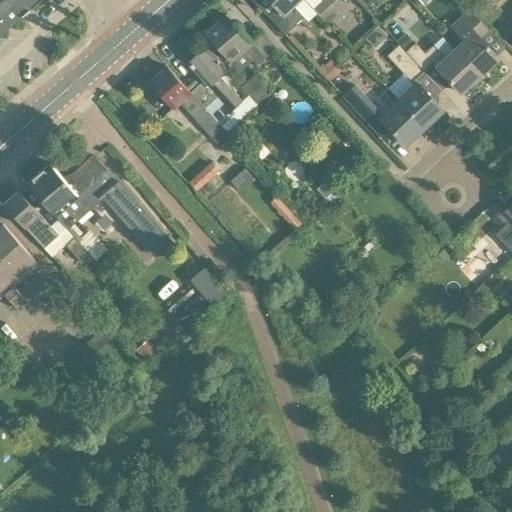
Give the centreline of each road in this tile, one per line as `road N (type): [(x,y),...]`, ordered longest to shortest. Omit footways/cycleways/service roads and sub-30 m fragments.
road 1 (tertiary): [(0,149),(170,0)]
road 2 (residential): [(511,90),(495,95),(406,180)]
